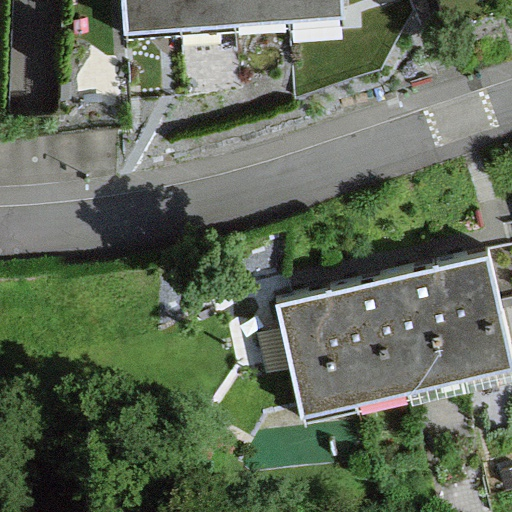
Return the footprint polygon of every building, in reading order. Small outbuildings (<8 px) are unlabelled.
[(177,0),(121,0),(124,22),(178,18),(177,0)] [(232,0),(177,0),(178,18),(233,14),(232,0)] [(287,0),(232,0),(233,14),(288,10),(287,0)] [(342,0),(287,0),(288,10),(343,6),(342,0)] [(486,250),(433,261),(456,362),(508,351),(486,250)] [(433,261),(380,273),(403,374),(456,362),(433,261)] [(380,273),(328,284),(350,385),(403,374),(380,273)] [(328,284),(275,296),(297,397),(350,385),(328,284)]
